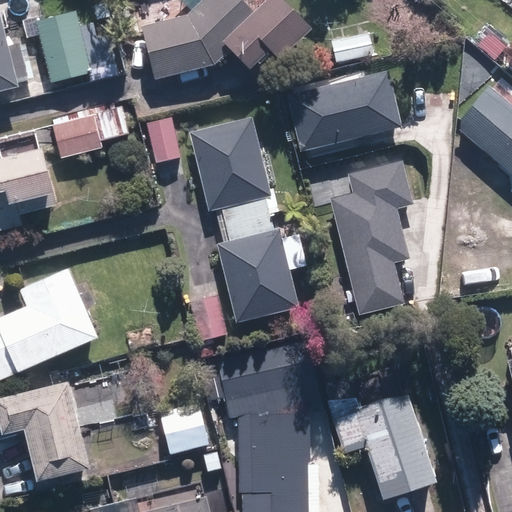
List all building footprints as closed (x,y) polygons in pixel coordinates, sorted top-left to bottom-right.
[(236,0),(203,0),(185,17),(142,27),(155,83),(215,68),(229,55),(250,73),(269,58),(279,65),(311,34),(278,0),(269,0),(252,17),(236,0)] [(77,13),(36,23),(51,86),(92,76),(77,13)] [(0,16),(0,96),(19,92),(0,16)] [(371,34),(331,41),(335,65),(375,58),(371,34)] [(402,129),(388,72),(288,97),(302,154),(402,129)] [(511,175),(511,105),(489,86),(460,119),(460,132),(511,175)] [(95,117),(53,127),(62,161),(103,151),(95,117)] [(172,120),(148,125),(156,164),(180,159),(172,120)] [(251,120),(189,135),(209,213),(222,210),(265,199),(270,198),(251,120)] [(0,234),(22,229),(20,218),(58,209),(44,153),(0,163),(0,234)] [(414,205),(402,161),(347,176),(352,194),(327,201),(358,318),(406,306),(395,265),(410,261),(397,210),(414,205)] [(511,196),(463,202),(468,254),(511,249),(511,196)] [(274,233),(265,199),(222,210),(230,243),(274,233)] [(230,243),(217,246),(236,325),(298,310),(279,231),(274,233),(230,243)] [(19,292),(26,309),(0,320),(0,382),(99,340),(69,270),(19,292)] [(233,421),(240,419),(241,511),(318,511),(318,465),(309,465),(308,413),(324,412),(306,339),(218,361),(233,421)] [(69,385),(0,401),(0,430),(1,436),(24,431),(36,484),(89,471),(69,385)] [(406,394),(360,409),(356,398),(328,407),(344,456),(364,449),(382,502),(436,485),(406,394)] [(160,416),(170,456),(209,447),(199,407),(160,416)] [(203,456),(208,473),(222,470),(217,453),(203,456)] [(205,500),(154,511),(231,511),(226,488),(203,494),(205,500)]
